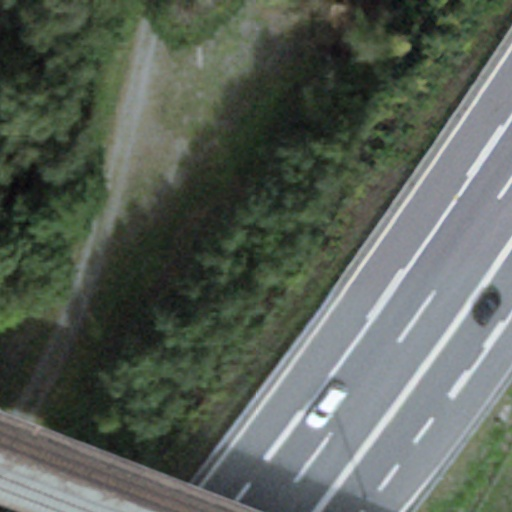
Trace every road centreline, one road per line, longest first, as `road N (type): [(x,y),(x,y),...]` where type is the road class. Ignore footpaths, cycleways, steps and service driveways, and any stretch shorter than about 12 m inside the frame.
road 1 (track): [(0,429),(133,120),(170,0)]
road 2 (trunk): [(283,511),(511,202)]
